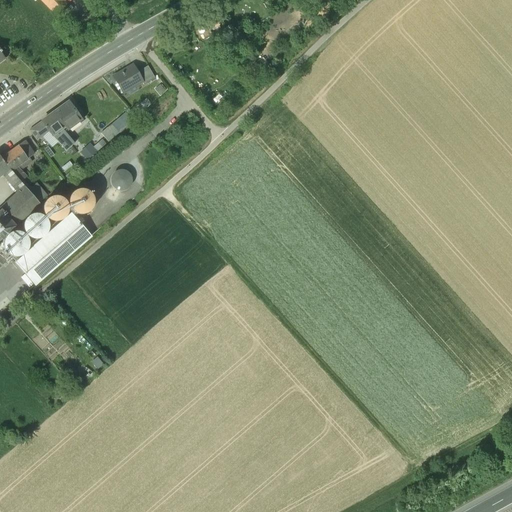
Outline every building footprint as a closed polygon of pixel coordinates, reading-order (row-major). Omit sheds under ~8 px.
[(67,4),(62,0),(40,0),(55,16),(67,4)] [(154,79),(147,67),(137,73),(142,82),(141,82),(143,85),(154,79)] [(136,71),(127,69),(113,77),(122,93),(141,82),(142,82),(137,73),(136,71)] [(68,103),(54,113),(64,127),(67,130),(80,120),(68,103)] [(64,127),(54,113),(42,122),(49,132),(52,136),(66,151),(74,144),(62,129),(64,127)] [(42,122),(29,131),(36,141),(49,132),(42,122)] [(111,125),(100,134),(107,142),(118,133),(111,125)] [(101,141),(83,156),(87,160),(105,145),(101,141)] [(24,142),(1,159),(10,172),(11,172),(15,169),(34,155),(24,142)] [(0,157),(0,174),(3,172),(5,174),(4,177),(6,179),(6,181),(8,184),(9,184),(12,188),(13,187),(19,182),(16,178),(11,172),(10,172),(1,159),(0,157)] [(22,173),(15,169),(11,172),(16,178),(22,173)] [(130,184),(130,181),(130,178),(129,176),(127,174),(125,172),(122,171),(120,171),(117,171),(115,172),(112,174),(111,176),(110,179),(110,181),(110,184),(111,186),(113,188),(115,190),(117,191),(120,191),(123,191),(125,190),(127,188),(129,186),(130,184)] [(22,173),(16,178),(19,182),(20,182),(26,177),(22,173)] [(19,182),(13,187),(19,195),(25,189),(20,182),(19,182)] [(19,195),(0,211),(14,227),(39,205),(25,189),(19,195)] [(92,206),(93,202),(92,199),(91,196),(89,194),(86,192),(83,190),(80,190),(77,191),(74,192),(71,194),(69,196),(68,199),(68,203),(68,206),(69,209),(71,212),(74,213),(77,215),(80,215),(83,215),(86,213),(89,211),(91,209),(92,206)] [(67,213),(67,210),(67,207),(66,204),(64,201),(61,199),(58,198),(55,198),(51,198),(48,199),(46,201),(44,204),(43,207),(42,210),(43,213),(44,216),(46,219),(49,221),(52,222),(55,222),(58,222),(61,221),(64,219),(66,216),(67,213)] [(0,211),(0,239),(14,227),(0,211)] [(70,215),(15,263),(34,285),(90,237),(70,215)] [(48,231),(48,228),(48,225),(47,222),(45,219),(42,217),(39,216),(36,215),(32,216),(29,217),(27,219),(25,222),(23,225),(23,228),(24,231),(25,235),(27,237),(30,239),(33,240),(36,241),(39,240),(42,239),(45,237),(47,234),(48,231)] [(27,248),(27,244),(27,241),(26,238),(24,236),(21,234),(18,233),(15,233),(12,234),(9,235),(6,237),(4,240),(3,243),(3,246),(3,249),(5,252),(7,255),(9,256),(12,257),(16,257),(19,257),(22,255),(24,253),(26,251),(27,248)]
